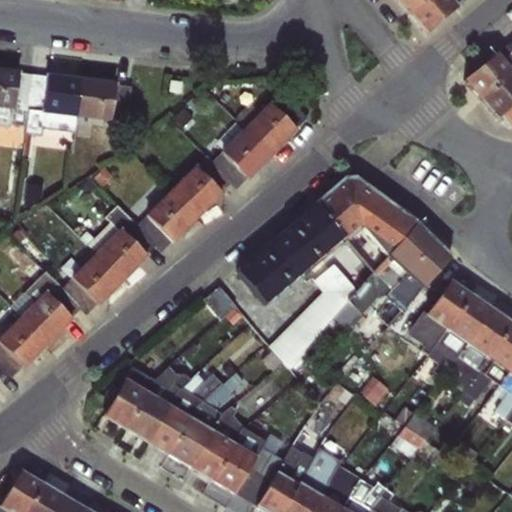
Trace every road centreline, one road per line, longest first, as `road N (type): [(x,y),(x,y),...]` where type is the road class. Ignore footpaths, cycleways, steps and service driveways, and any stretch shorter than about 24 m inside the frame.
road 1 (residential): [(365,123),(17,419)]
road 2 (residential): [(310,47),(0,10)]
road 3 (residential): [(17,419),(171,511)]
road 4 (residential): [(507,0),(402,91)]
road 5 (residential): [(511,277),(490,242),(498,161)]
road 6 (residential): [(402,91),(468,149),(498,161)]
